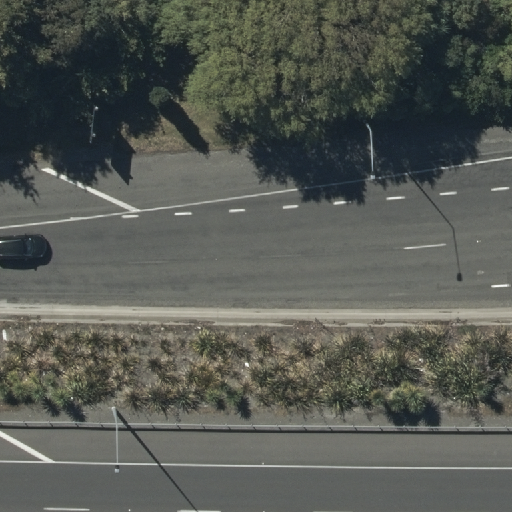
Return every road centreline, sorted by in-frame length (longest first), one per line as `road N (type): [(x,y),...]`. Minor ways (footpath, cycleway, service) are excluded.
road 1 (motorway): [(0,261),(511,228)]
road 2 (motorway): [(0,506),(268,511)]
